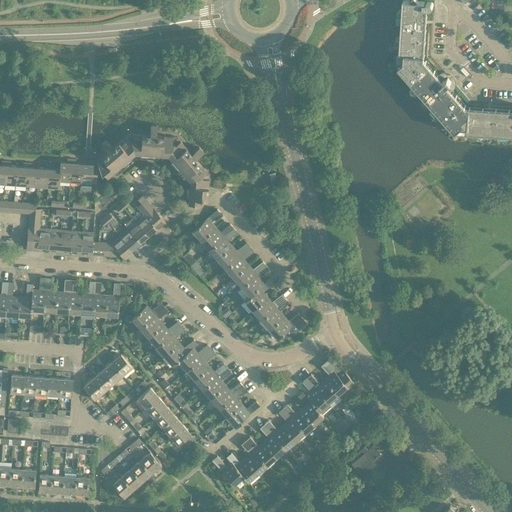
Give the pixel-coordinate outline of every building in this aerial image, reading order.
[(431,2),(430,2),(403,0),(398,66),(455,132),(456,131),(511,135),(511,109),(467,107),(448,84),(452,81),(448,77),(444,80),(424,58),(428,8),(430,8),(431,8),(432,8),(433,7),(433,6),(433,5),(433,4),(433,3),(431,2)] [(122,163),(134,152),(128,133),(109,148),(122,163)] [(151,153),(152,134),(128,133),(134,152),(151,153)] [(167,154),(177,136),(152,134),(151,153),(167,154)] [(178,167),(192,155),(177,136),(167,154),(178,167)] [(107,176),(122,163),(109,148),(96,160),(100,172),(102,171),(107,176)] [(189,179),(208,173),(203,167),(192,155),(178,167),(189,179)] [(70,180),(71,158),(67,157),(67,161),(60,160),(59,168),(60,168),(59,180),(70,180)] [(76,162),(76,158),(71,158),(70,180),(80,181),(82,162),(76,162)] [(91,182),(96,182),(96,172),(92,172),(93,159),(88,159),(88,162),(82,162),(80,181),(80,186),(90,187),(91,182)] [(10,164),(10,160),(6,160),(4,183),(15,183),(16,165),(10,164)] [(25,184),(27,162),(23,161),(22,165),(16,165),(15,183),(25,184)] [(31,166),(32,162),(27,162),(25,184),(36,185),(37,167),(31,166)] [(48,186),(49,164),(44,163),(44,167),(37,167),(36,185),(48,186)] [(53,168),(53,164),(49,164),(48,186),(59,187),(59,180),(60,168),(59,168),(53,168)] [(271,173),(269,173),(269,174),(270,180),(271,183),(275,182),(277,181),(275,172),(271,173)] [(207,198),(208,186),(208,173),(189,179),(189,184),(187,202),(199,203),(200,198),(207,198)] [(136,206),(145,198),(141,194),(132,201),(136,206)] [(140,210),(149,202),(145,198),(136,206),(140,210)] [(124,207),(128,203),(124,199),(120,203),(124,207)] [(144,214),(152,206),(149,202),(140,210),(143,213),(144,213),(144,214)] [(119,212),(124,207),(120,203),(115,207),(119,212)] [(148,218),(156,210),(152,206),(144,214),(148,218)] [(211,221),(221,213),(217,208),(193,229),(201,239),(216,226),(211,221)] [(155,218),(160,215),(156,210),(148,218),(151,222),(155,218)] [(108,221),(113,217),(109,212),(104,216),(108,221)] [(158,230),(151,222),(148,218),(144,214),(144,213),(143,213),(135,220),(147,235),(152,230),(155,233),(158,230)] [(162,226),(167,223),(160,215),(155,218),(162,226)] [(104,225),(108,221),(104,216),(99,220),(104,225)] [(158,230),(162,226),(155,218),(151,222),(158,230)] [(143,238),(147,235),(135,220),(127,227),(142,244),(145,241),(143,238)] [(209,248),(234,227),(230,222),(220,231),(216,226),(201,239),(209,248)] [(48,247),(50,228),(39,227),(39,233),(38,239),(32,238),(32,249),(41,250),(42,246),(48,247)] [(138,247),(142,244),(127,227),(119,234),(131,249),(136,244),(138,247)] [(228,240),(238,231),(234,227),(209,248),(217,258),(232,245),(228,240)] [(59,251),(60,228),(50,228),(48,247),(54,247),(54,251),(59,251)] [(70,248),(71,229),(60,228),(59,251),(63,251),(63,248),(70,248)] [(80,249),(82,230),(71,229),(70,248),(76,249),(75,252),(81,253),(81,249),(80,249)] [(91,253),(93,231),(82,230),(80,249),(81,249),(87,249),(87,253),(91,253)] [(127,252),(131,249),(119,234),(111,242),(104,241),(104,254),(115,255),(119,252),(125,259),(129,255),(127,252)] [(225,267),(250,245),(246,241),(236,250),(232,245),(217,258),(225,267)] [(244,259),(254,250),(250,245),(225,267),(234,276),(248,264),(244,259)] [(242,286),(267,264),(263,260),(253,268),(248,264),(234,276),(242,286)] [(260,277),(270,268),(267,264),(242,286),(250,295),(265,282),(260,277)] [(43,309),(45,276),(39,276),(38,289),(32,288),(31,308),(43,309)] [(50,290),(51,277),(45,276),(43,309),(55,310),(57,290),(50,290)] [(67,311),(70,278),(63,278),(63,291),(57,290),(55,310),(67,311)] [(75,292),(76,279),(70,278),(67,311),(80,312),(82,292),(75,292)] [(263,291),(273,283),(269,278),(265,282),(250,295),(245,299),(253,309),(268,296),(263,291)] [(92,312),(95,280),(88,279),(87,292),(82,292),(80,312),(92,312)] [(100,293),(101,280),(95,280),(92,312),(105,313),(106,294),(100,293)] [(12,295),(13,282),(8,281),(5,314),(18,315),(19,295),(12,295)] [(119,288),(120,282),(113,281),(112,294),(106,294),(105,313),(117,314),(119,294),(119,288)] [(30,315),(31,308),(32,288),(33,283),(26,283),(25,296),(19,295),(18,315),(30,315)] [(261,318),(286,297),(282,292),(272,301),(268,296),(253,309),(261,318)] [(280,310),(290,301),(286,297),(261,318),(269,328),(284,315),(280,310)] [(140,327),(165,305),(161,300),(151,309),(146,304),(132,317),(140,327)] [(159,318),(169,309),(165,305),(140,327),(148,336),(163,323),(159,318)] [(231,311),(227,307),(221,312),(224,317),(231,311)] [(308,322),(302,316),(298,311),(288,320),(284,315),(269,328),(278,337),(280,335),(282,338),(297,331),(308,322)] [(237,322),(233,318),(228,322),(232,327),(237,322)] [(157,345),(181,323),(177,319),(167,327),(163,323),(148,336),(157,345)] [(175,337),(185,328),(181,323),(157,345),(165,354),(179,342),(175,337)] [(83,334),(85,335),(88,335),(91,335),(92,326),(84,325),(83,334)] [(193,346),(197,342),(193,337),(183,346),(179,342),(165,354),(173,364),(178,359),(193,346)] [(187,369),(211,347),(207,343),(197,351),(193,346),(178,359),(187,369)] [(205,360),(215,352),(211,347),(187,369),(195,378),(209,365),(205,360)] [(122,374),(132,366),(121,353),(111,361),(122,374)] [(351,390),(358,385),(332,355),(321,365),(330,374),(325,379),(337,394),(347,385),(351,390)] [(113,382),(122,374),(111,361),(102,369),(113,382)] [(203,388),(227,366),(223,361),(213,370),(209,365),(195,378),(203,388)] [(221,379),(231,370),(227,366),(203,388),(211,397),(225,384),(221,379)] [(104,390),(113,382),(102,369),(92,377),(104,390)] [(325,379),(320,383),(311,373),(307,377),(328,402),(337,394),(325,379)] [(22,392),(23,375),(11,374),(10,391),(22,392)] [(35,393),(36,375),(23,375),(22,392),(35,393)] [(47,394),(48,376),(36,375),(35,393),(47,394)] [(59,395),(60,377),(48,376),(47,394),(59,395)] [(71,395),(73,378),(60,377),(59,395),(71,395)] [(94,398),(104,390),(92,377),(83,385),(94,398)] [(331,405),(328,402),(307,377),(303,381),(311,391),(306,395),(319,410),(322,413),(331,405)] [(160,382),(165,388),(169,384),(164,378),(160,382)] [(147,383),(144,380),(138,385),(141,389),(147,383)] [(219,406),(244,385),(240,381),(230,389),(225,384),(211,397),(219,406)] [(238,398),(247,389),(244,385),(219,406),(227,416),(242,403),(238,398)] [(145,406),(158,395),(150,386),(137,397),(145,406)] [(138,392),(137,391),(134,388),(128,393),(132,397),(138,392)] [(306,395),(302,390),(298,394),(306,404),(301,409),(313,423),(323,415),(319,410),(306,395)] [(153,416),(166,405),(158,395),(145,406),(153,416)] [(129,400),(128,399),(125,396),(119,401),(122,405),(129,400)] [(177,402),(181,406),(186,402),(182,398),(177,402)] [(236,425),(260,404),(256,399),(246,408),(242,403),(227,416),(236,425)] [(113,412),(120,407),(116,403),(110,409),(113,412)] [(301,409),(296,413),(288,403),(283,407),(304,431),(306,434),(315,425),(313,423),(301,409)] [(161,425),(174,414),(166,405),(153,416),(161,425)] [(294,440),(304,431),(283,407),(279,410),(288,420),(282,425),(294,440)] [(129,421),(133,418),(128,412),(124,415),(129,421)] [(169,435),(182,424),(174,414),(161,425),(169,435)] [(348,415),(343,419),(348,424),(352,421),(348,415)] [(16,431),(17,419),(8,418),(7,431),(16,431)] [(282,425),(278,429),(269,419),(264,423),(285,448),(294,440),(282,425)] [(342,420),(334,427),(339,433),(347,425),(342,420)] [(137,430),(141,427),(136,421),(132,424),(137,430)] [(276,456),(285,448),(264,423),(260,426),(269,436),(263,441),(276,456)] [(177,444),(190,433),(182,424),(169,435),(177,444)] [(206,434),(212,430),(209,426),(203,431),(206,434)] [(145,440),(149,437),(144,430),(140,434),(145,440)] [(210,432),(206,436),(211,441),(215,437),(210,432)] [(263,441),(259,445),(250,435),(246,439),(252,447),(267,464),(276,456),(263,441)] [(396,448),(393,450),(381,437),(367,448),(364,445),(352,456),(355,459),(351,462),(362,474),(374,464),(378,469),(383,464),(394,477),(406,466),(403,463),(407,460),(396,448)] [(153,449),(157,446),(152,439),(148,443),(153,449)] [(267,464),(252,447),(246,439),(241,443),(250,453),(245,457),(257,472),(267,464)] [(131,450),(137,444),(134,441),(128,446),(131,450)] [(122,457),(128,452),(125,448),(119,454),(122,457)] [(161,459),(165,455),(160,449),(156,452),(161,459)] [(151,472),(161,464),(150,451),(141,459),(151,472)] [(245,457),(240,461),(231,451),(226,456),(230,460),(243,475),(248,480),(257,472),(245,457)] [(230,460),(225,465),(217,455),(212,459),(234,483),(243,475),(230,460)] [(113,465),(119,460),(116,457),(110,462),(113,465)] [(142,480),(151,472),(141,459),(131,467),(142,480)] [(104,473),(110,468),(106,464),(101,469),(104,473)] [(0,483),(10,484),(11,468),(0,467),(0,483)] [(133,488),(142,480),(131,467),(121,476),(133,488)] [(22,485),(23,469),(11,468),(10,484),(22,485)] [(34,486),(35,470),(23,469),(22,485),(34,486)] [(50,491),(51,475),(39,474),(38,490),(50,491)] [(63,492),(64,476),(51,475),(50,491),(63,492)] [(75,493),(76,477),(64,476),(63,492),(75,493)] [(124,496),(133,488),(121,476),(112,483),(124,496)] [(88,494),(89,478),(76,477),(75,493),(88,494)] [(375,509),(380,505),(375,499),(370,504),(375,509)]
